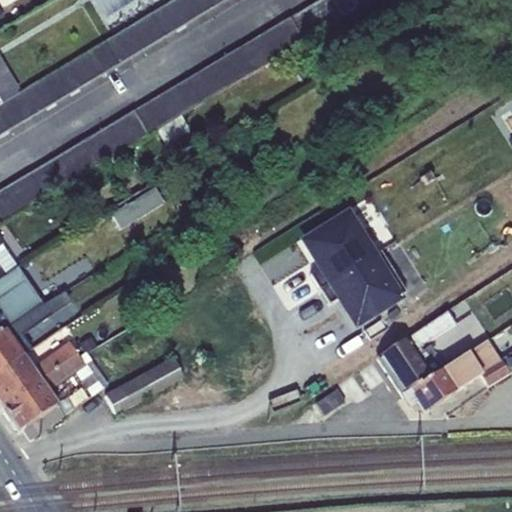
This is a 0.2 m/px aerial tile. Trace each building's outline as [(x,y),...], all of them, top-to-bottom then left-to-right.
[(319,0),(0,191),(0,225),(101,165),(128,149),(154,133),(180,118),(375,0),(319,0)] [(0,105),(0,136),(227,0),(174,0),(18,95),(0,105)] [(0,105),(18,95),(0,65),(0,105)] [(180,118),(154,133),(164,150),(190,134),(180,118)] [(128,149),(101,165),(107,176),(134,160),(128,149)] [(153,189),(110,213),(120,231),(163,206),(153,189)] [(195,212),(134,250),(147,268),(183,245),(181,241),(204,226),(195,212)] [(350,216),(305,244),(320,269),(309,276),(318,292),(375,256),(350,216)] [(222,234),(195,251),(207,268),(233,251),(222,234)] [(0,274),(15,265),(0,241),(0,274)] [(375,256),(318,292),(328,307),(339,300),(355,325),(400,297),(375,256)] [(0,335),(42,306),(15,265),(0,274),(0,335)] [(0,335),(0,372),(22,357),(32,351),(22,337),(72,304),(64,293),(42,306),(0,335)] [(446,313),(376,359),(402,398),(441,371),(432,357),(434,356),(429,348),(421,353),(419,349),(454,326),(446,313)] [(441,371),(402,398),(400,399),(408,411),(415,407),(420,416),(478,378),(486,388),(505,376),(511,372),(511,352),(498,361),(486,341),(441,371)] [(0,372),(0,408),(77,356),(67,343),(30,369),(22,357),(0,372)] [(77,356),(0,408),(0,410),(17,434),(22,431),(29,440),(63,416),(48,394),(74,374),(89,397),(100,390),(77,356)] [(171,359),(104,397),(114,419),(183,380),(171,359)] [(336,391),(315,404),(323,416),(344,403),(336,391)]
